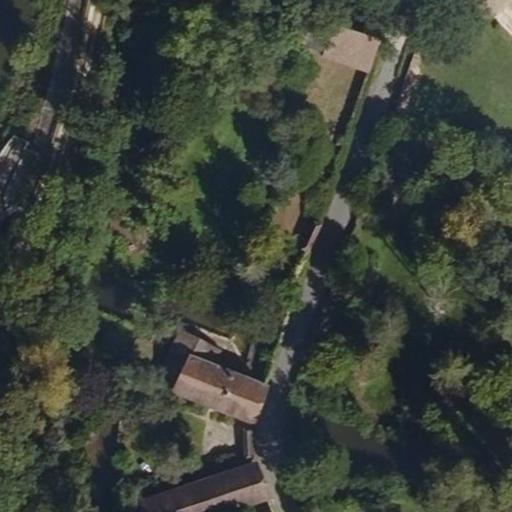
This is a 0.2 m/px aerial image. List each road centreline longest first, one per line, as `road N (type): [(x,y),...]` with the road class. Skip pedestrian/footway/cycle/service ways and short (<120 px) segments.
road 1 (residential): [(407,0),(289,356)]
road 2 (track): [(97,0),(61,142),(0,305)]
road 3 (residential): [(276,389),(262,434),(283,511)]
